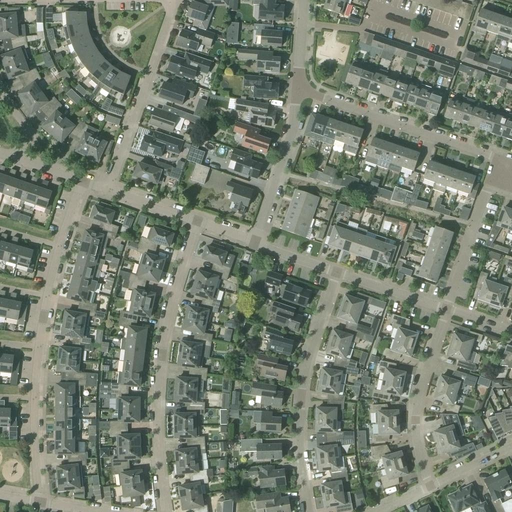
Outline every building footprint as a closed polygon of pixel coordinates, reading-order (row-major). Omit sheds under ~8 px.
[(208,6),(222,6),(228,6),(228,0),(204,0),(205,5),(202,5),(201,8),(191,4),(189,9),(188,9),(186,9),(185,10),(184,12),(185,13),(186,14),(187,15),(186,19),(206,26),(212,11),(207,10),(208,6)] [(283,9),(272,8),(269,7),(269,1),(262,1),(252,0),(252,7),(259,7),(258,21),(282,22),(283,9)] [(329,0),(324,0),(321,10),(329,13),(328,18),(334,20),(334,19),(335,15),(339,16),(342,18),(346,6),(343,5),(329,0)] [(430,0),(428,9),(433,10),(436,0),(430,0)] [(439,0),(436,0),(433,10),(439,12),(443,1),(439,0)] [(449,0),(449,3),(445,14),(450,16),(454,5),(460,7),(461,4),(449,0)] [(443,1),(439,12),(445,14),(449,3),(443,1)] [(456,18),(462,20),(465,8),(472,11),(473,8),(461,4),(460,7),(456,18)] [(454,5),(450,16),(456,18),(460,7),(454,5)] [(462,20),(468,22),(472,11),(465,8),(462,20)] [(0,30),(15,29),(25,28),(24,26),(15,27),(14,18),(18,17),(18,12),(19,12),(19,11),(7,11),(7,18),(0,18),(0,30)] [(58,16),(59,16),(61,16),(62,30),(60,30),(85,27),(84,16),(77,16),(77,11),(61,11),(61,16),(58,16)] [(476,33),(485,36),(486,33),(485,32),(491,15),(479,11),(474,28),(473,27),(471,32),(475,34),(476,33)] [(503,18),(491,15),(485,32),(486,33),(497,36),(503,18)] [(357,28),(359,22),(347,18),(345,24),(357,28)] [(511,25),(511,21),(503,18),(497,36),(497,37),(494,46),(500,48),(502,42),(506,43),(511,25)] [(281,35),(272,34),(270,34),(270,28),(253,26),(252,33),(255,33),(255,38),(261,38),(260,47),(280,48),(281,35)] [(85,27),(60,30),(62,30),(65,43),(63,44),(87,37),(85,27)] [(25,38),(25,28),(15,29),(0,30),(0,43),(1,43),(1,42),(9,41),(10,48),(25,45),(25,44),(27,44),(25,38)] [(210,48),(214,36),(197,31),(195,37),(181,33),(181,34),(179,34),(177,39),(178,40),(176,47),(195,53),(198,44),(210,48)] [(363,46),(367,35),(361,33),(358,44),(363,46)] [(373,37),(367,35),(363,46),(362,51),(368,53),(369,48),(373,37)] [(68,57),(91,46),(87,37),(63,44),(65,44),(67,48),(72,46),(75,54),(68,57)] [(384,41),(373,37),(369,48),(377,51),(381,52),(384,41)] [(384,41),(381,52),(387,54),(390,43),(384,41)] [(390,43),(387,54),(392,56),(396,45),(390,43)] [(4,57),(0,58),(0,61),(2,69),(4,68),(5,71),(26,63),(27,62),(23,52),(27,50),(25,45),(10,48),(12,55),(4,58),(4,57)] [(396,45),(392,56),(398,58),(401,47),(396,45)] [(75,70),(97,55),(91,46),(68,57),(68,58),(70,57),(73,61),(78,58),(82,65),(75,70)] [(401,47),(398,58),(404,60),(407,49),(401,47)] [(404,60),(405,60),(409,62),(413,51),(407,49),(404,60)] [(474,66),(476,58),(478,54),(465,50),(461,62),(474,66)] [(415,64),(419,53),(413,51),(409,62),(415,64)] [(238,52),(237,60),(246,61),(247,52),(238,52)] [(279,61),(272,60),(273,54),(257,53),(256,73),(278,75),(279,61)] [(421,66),(424,55),(419,53),(415,64),(416,64),(421,66)] [(60,54),(53,57),(56,62),(62,59),(60,54)] [(84,81),(103,63),(97,55),(75,70),(78,68),(86,79),(84,81)] [(424,55),(421,66),(426,67),(430,56),(424,55)] [(206,74),(210,64),(186,56),(183,63),(172,59),(171,62),(169,63),(168,65),(168,68),(168,70),(167,73),(176,76),(177,78),(179,79),(182,78),(192,82),(196,70),(206,74)] [(430,56),(426,67),(432,69),(436,58),(430,56)] [(438,71),(441,60),(436,58),(432,69),(438,71)] [(477,59),(476,58),(474,66),(486,70),(489,62),(477,58),(477,59)] [(438,71),(437,74),(442,76),(443,73),(452,76),(455,65),(454,65),(449,63),(447,62),(441,60),(438,71)] [(489,62),(486,70),(496,74),(499,65),(489,62)] [(24,84),(37,77),(35,72),(30,74),(26,63),(5,71),(5,73),(4,74),(8,83),(13,81),(12,80),(20,77),(24,84)] [(95,90),(111,70),(103,63),(84,81),(85,81),(86,79),(96,88),(95,90)] [(347,65),(341,82),(345,84),(344,85),(350,87),(350,84),(357,87),(362,71),(364,67),(352,63),(350,67),(347,65)] [(499,65),(496,74),(508,78),(511,69),(499,65)] [(367,93),(374,71),(364,67),(362,71),(357,87),(356,89),(361,91),(362,88),(368,90),(367,93)] [(111,70),(95,90),(97,88),(108,96),(107,98),(119,76),(111,70)] [(470,78),(482,82),(485,74),(478,72),(473,70),(470,78)] [(378,97),(379,97),(385,79),(386,75),(374,71),(367,93),(372,95),(371,97),(378,99),(378,97)] [(119,76),(107,98),(108,96),(113,98),(115,93),(123,97),(120,104),(123,96),(128,98),(131,89),(127,87),(129,80),(119,76)] [(20,94),(15,97),(21,106),(22,105),(24,107),(40,96),(42,94),(43,94),(36,84),(40,82),(37,77),(24,84),(27,90),(20,95),(20,94)] [(277,87),(272,86),(265,86),(265,80),(244,78),(243,88),(254,89),(253,99),(276,101),(277,87)] [(401,106),(401,105),(409,82),(398,78),(396,83),(390,101),(394,102),(394,104),(401,106)] [(501,80),(495,78),(493,86),(506,90),(508,82),(501,80)] [(390,101),(396,83),(385,79),(379,97),(384,99),(384,96),(390,98),(390,101)] [(191,101),(195,89),(173,81),(170,88),(163,85),(162,89),(160,89),(158,94),(159,96),(158,100),(181,107),(184,98),(191,101)] [(409,82),(401,105),(406,106),(407,104),(413,106),(412,108),(413,109),(419,91),(420,86),(409,82)] [(420,86),(419,91),(413,109),(418,110),(418,108),(425,110),(431,91),(432,89),(420,86)] [(71,92),(67,87),(62,91),(66,96),(71,92)] [(435,118),(440,104),(442,105),(445,96),(431,91),(425,110),(424,113),(428,114),(428,116),(435,118)] [(45,115),(57,105),(53,100),(49,104),(42,94),(40,96),(24,107),(25,109),(24,110),(30,118),(34,115),(34,114),(41,110),(45,115)] [(76,97),(72,101),(76,106),(80,101),(79,100),(76,97)] [(90,97),(86,102),(90,105),(94,100),(90,97)] [(463,98),(461,105),(455,123),(460,124),(461,122),(467,124),(466,126),(466,127),(472,109),(475,102),(463,98)] [(446,109),(443,119),(449,121),(449,118),(455,120),(455,123),(461,105),(449,101),(446,109)] [(273,121),(274,114),(267,113),(268,107),(252,104),(236,102),(234,112),(245,114),(244,120),(245,122),(249,122),(248,124),(272,128),(272,127),(274,126),(274,122),(273,121)] [(57,105),(45,115),(50,120),(45,127),(44,126),(41,130),(49,137),(50,136),(52,137),(66,120),(57,113),(60,109),(57,105)] [(107,114),(121,119),(123,113),(109,108),(107,114)] [(484,113),(478,130),(483,132),(483,130),(490,132),(489,134),(497,112),(485,108),(484,113)] [(478,130),(484,113),(472,109),(466,127),(471,128),(472,126),(478,128),(477,130),(478,130)] [(180,133),(186,115),(174,111),(172,117),(154,111),(149,126),(171,134),(173,130),(180,133)] [(193,116),(201,119),(203,113),(195,111),(193,116)] [(497,112),(489,134),(494,136),(495,134),(501,136),(500,138),(506,121),(508,116),(497,112)] [(506,121),(500,138),(511,142),(511,141),(511,115),(508,114),(508,116),(506,121)] [(118,128),(120,122),(106,117),(104,124),(118,128)] [(307,126),(303,137),(320,143),(327,123),(328,121),(323,119),(322,121),(316,119),(317,117),(316,117),(312,128),(307,126)] [(75,139),(83,126),(78,123),(75,127),(66,120),(52,137),(54,139),(53,140),(61,146),(64,142),(63,142),(69,135),(75,139)] [(327,123),(320,143),(331,147),(333,142),(338,127),(339,127),(339,125),(339,124),(334,123),(333,125),(327,123)] [(242,148),(265,156),(269,143),(257,138),(259,133),(236,125),(233,134),(246,138),(242,148)] [(84,158),(86,159),(95,141),(98,134),(87,129),(83,126),(75,139),(81,143),(77,151),(76,150),(74,155),(84,159),(84,158)] [(345,129),(339,127),(338,127),(333,142),(345,146),(350,128),(345,127),(345,129)] [(358,149),(356,148),(362,132),(357,130),(356,133),(350,131),(351,128),(350,128),(345,146),(343,152),(356,156),(358,149)] [(154,134),(151,140),(145,138),(144,141),(142,142),(140,147),(141,149),(140,152),(160,159),(163,151),(178,157),(182,144),(154,134)] [(372,140),(364,163),(376,167),(384,143),(379,142),(380,140),(373,138),(372,140)] [(105,146),(95,141),(86,159),(89,160),(88,161),(98,166),(100,161),(99,160),(102,153),(108,155),(112,144),(106,142),(105,146)] [(384,143),(376,167),(387,171),(389,165),(395,147),(391,146),(391,144),(384,142),(384,143)] [(395,147),(389,165),(401,169),(407,151),(406,151),(402,150),(403,148),(396,146),(395,147)] [(191,149),(187,161),(196,164),(197,165),(200,166),(204,154),(191,149)] [(418,155),(413,153),(414,152),(407,149),(406,151),(407,151),(401,169),(413,173),(418,155)] [(234,173),(256,180),(258,177),(260,176),(261,173),(260,171),(261,167),(249,163),(251,157),(233,152),(230,162),(237,164),(234,173)] [(429,161),(422,181),(434,184),(440,167),(436,165),(436,164),(429,161)] [(182,171),(184,164),(178,162),(176,169),(182,171)] [(134,176),(133,179),(141,182),(142,184),(144,185),(146,185),(148,184),(156,187),(160,174),(169,177),(178,180),(181,172),(156,163),(153,171),(138,166),(137,169),(134,170),(133,172),(133,174),(134,176)] [(204,186),(209,171),(210,169),(200,166),(197,165),(196,164),(190,181),(204,186)] [(440,167),(434,184),(432,191),(444,194),(446,188),(452,171),(447,169),(446,171),(440,169),(440,167)] [(452,171),(446,188),(457,192),(463,174),(458,173),(457,175),(451,173),(452,171)] [(16,174),(10,172),(8,180),(2,197),(13,200),(13,201),(19,184),(18,184),(13,182),(16,174)] [(331,186),(334,178),(322,174),(320,182),(325,184),(331,186)] [(463,174),(457,192),(468,195),(467,198),(474,200),(478,186),(473,184),(475,178),(469,177),(469,179),(462,177),(463,175),(463,174)] [(21,176),(18,184),(19,184),(13,201),(13,200),(12,203),(23,207),(24,204),(29,188),(29,187),(24,186),(26,177),(21,176)] [(343,188),(348,190),(352,178),(347,176),(347,177),(344,176),(340,188),(343,188)] [(352,178),(348,190),(355,192),(362,193),(364,187),(357,185),(359,180),(352,178)] [(24,204),(34,208),(40,191),(34,189),(37,181),(32,179),(29,187),(29,188),(24,204)] [(45,193),(48,185),(43,183),(40,191),(34,208),(45,212),(44,216),(48,217),(51,209),(47,208),(51,195),(45,193)] [(251,192),(228,184),(226,191),(233,194),(230,202),(235,203),(232,211),(243,215),(246,206),(247,207),(247,204),(249,205),(251,199),(249,199),(251,192)] [(412,194),(408,206),(414,208),(421,187),(415,185),(412,194)] [(394,189),(392,194),(390,202),(390,203),(402,206),(402,204),(406,192),(394,189)] [(384,199),(390,202),(392,194),(381,190),(378,198),(383,200),(384,199)] [(318,200),(295,192),(292,202),(314,210),(318,200)] [(402,204),(408,206),(412,194),(406,192),(402,204)] [(314,210),(292,202),(288,212),(311,220),(314,210)] [(104,225),(101,232),(115,236),(118,230),(109,227),(113,215),(109,214),(110,209),(101,205),(99,210),(94,209),(94,210),(93,210),(90,218),(91,219),(90,221),(104,225)] [(466,222),(469,212),(469,211),(462,209),(458,220),(466,222)] [(501,229),(508,231),(511,218),(511,212),(503,209),(498,223),(494,222),(490,233),(498,235),(501,229)] [(311,220),(288,212),(285,221),(308,229),(311,220)] [(285,221),(281,232),(304,239),(308,229),(285,221)] [(404,239),(408,224),(400,221),(398,226),(403,227),(400,237),(404,239)] [(330,228),(326,238),(330,240),(328,247),(339,251),(347,228),(346,228),(346,227),(338,225),(337,225),(335,230),(330,228)] [(151,230),(147,242),(141,240),(139,247),(153,251),(155,245),(169,249),(169,247),(170,248),(173,240),(172,239),(173,237),(168,236),(170,231),(160,228),(158,232),(151,230)] [(339,251),(348,254),(356,232),(356,231),(347,228),(339,251)] [(435,229),(432,239),(449,245),(452,235),(435,229)] [(348,254),(358,258),(364,240),(366,233),(357,230),(356,231),(356,232),(348,254)] [(84,235),(82,243),(83,244),(82,245),(100,250),(104,251),(107,240),(114,242),(115,236),(101,232),(99,238),(85,234),(85,235),(84,235)] [(7,238),(2,236),(0,241),(0,263),(6,265),(11,248),(10,248),(5,246),(7,238)] [(368,261),(377,264),(385,241),(376,237),(374,243),(368,261)] [(6,265),(17,268),(22,251),(21,251),(16,249),(18,241),(13,239),(10,248),(11,248),(6,265)] [(432,239),(428,249),(445,255),(449,245),(432,239)] [(358,258),(368,261),(374,243),(364,240),(358,258)] [(389,268),(391,261),(395,263),(400,248),(394,246),(395,244),(385,241),(377,264),(389,268)] [(100,250),(82,245),(79,256),(105,263),(106,262),(97,260),(100,250)] [(205,251),(202,259),(203,259),(203,261),(216,266),(214,272),(228,277),(230,270),(234,258),(226,256),(221,254),(223,249),(213,246),(211,251),(207,249),(206,251),(205,251)] [(139,267),(161,273),(162,271),(163,271),(165,263),(164,263),(164,262),(151,258),(153,251),(139,247),(137,254),(143,256),(139,267)] [(27,250),(22,248),(21,251),(22,251),(17,268),(28,271),(27,275),(31,276),(33,268),(29,267),(33,254),(27,252),(27,250)] [(428,249),(425,258),(442,264),(445,255),(428,249)] [(105,263),(79,256),(77,267),(100,274),(102,265),(104,266),(105,263)] [(425,258),(422,268),(439,274),(442,264),(425,258)] [(251,268),(242,265),(240,271),(249,273),(251,268)] [(74,278),(91,283),(97,285),(100,274),(77,267),(74,278)] [(130,276),(128,283),(142,287),(144,281),(158,285),(158,284),(159,284),(161,276),(160,276),(161,273),(139,267),(136,278),(130,276)] [(418,278),(435,284),(439,274),(422,268),(418,278)] [(228,277),(214,272),(212,278),(198,274),(198,275),(197,274),(195,283),(196,283),(195,285),(214,291),(218,280),(226,283),(228,277)] [(265,284),(272,286),(278,288),(281,279),(268,274),(265,284)] [(480,302),(479,303),(487,306),(487,304),(489,305),(496,286),(485,282),(487,276),(481,274),(476,287),(482,289),(478,301),(480,302)] [(91,283),(74,278),(71,289),(88,294),(92,295),(92,293),(95,294),(97,285),(91,283)] [(496,286),(489,305),(491,305),(491,307),(498,310),(499,308),(500,309),(505,296),(510,298),(511,293),(511,281),(510,280),(509,284),(503,282),(501,288),(496,286)] [(142,287),(128,283),(126,291),(132,292),(130,303),(132,304),(152,308),(152,306),(153,306),(155,298),(154,298),(154,297),(140,294),(142,287)] [(204,306),(218,310),(220,304),(215,303),(219,292),(214,291),(195,285),(194,288),(193,287),(191,295),(192,296),(206,301),(204,306)] [(310,295),(287,287),(283,300),(305,308),(310,295)] [(81,310),(95,313),(96,307),(89,306),(92,295),(88,294),(71,289),(70,291),(69,291),(67,299),(68,299),(68,301),(82,304),(81,310)] [(10,304),(9,304),(4,303),(5,294),(0,293),(0,319),(6,321),(10,304)] [(11,295),(10,301),(9,304),(10,304),(6,321),(17,323),(16,326),(23,327),(27,309),(26,309),(21,308),(21,306),(15,305),(16,296),(11,295)] [(340,306),(342,307),(341,309),(360,315),(363,304),(370,306),(372,300),(359,296),(357,302),(345,297),(344,299),(342,299),(340,306)] [(120,321),(134,323),(135,317),(149,320),(149,319),(151,319),(152,311),(151,311),(152,308),(132,304),(130,315),(121,314),(120,321)] [(274,304),(271,314),(272,314),(277,316),(274,325),(297,333),(299,326),(301,325),(302,321),(301,319),(293,317),(295,311),(290,309),(274,304)] [(218,310),(204,306),(203,312),(189,309),(188,310),(187,310),(185,318),(187,318),(186,320),(206,325),(208,325),(211,314),(217,316),(218,310)] [(339,310),(336,317),(338,318),(337,320),(349,324),(347,330),(363,335),(364,334),(374,338),(376,334),(377,331),(356,325),(360,315),(341,309),(340,310),(339,310)] [(64,323),(64,326),(87,330),(89,318),(94,319),(95,313),(81,310),(80,316),(65,314),(65,315),(64,315),(63,323),(64,323)] [(391,321),(394,322),(392,328),(398,330),(395,341),(414,347),(414,345),(416,346),(418,338),(417,338),(417,336),(405,332),(408,322),(392,317),(391,321)] [(198,335),(197,341),(211,343),(212,337),(203,336),(206,325),(186,320),(186,323),(184,322),(183,331),(184,331),(184,332),(198,335)] [(134,323),(120,321),(118,328),(129,330),(127,340),(122,339),(122,341),(145,343),(145,342),(146,342),(147,333),(146,333),(146,332),(133,330),(134,323)] [(76,340),(75,346),(89,348),(90,342),(86,341),(87,330),(64,326),(63,328),(62,328),(61,336),(62,337),(76,340)] [(266,351),(272,353),(290,358),(293,344),(282,341),(284,335),(266,329),(263,340),(269,342),(268,344),(266,351)] [(331,333),(328,341),(330,341),(329,343),(348,349),(350,343),(358,345),(360,340),(372,344),(374,338),(364,334),(363,335),(347,330),(345,336),(333,332),(332,334),(331,333)] [(451,345),(451,346),(470,352),(473,341),(480,344),(482,337),(468,333),(467,339),(454,335),(454,337),(452,336),(450,344),(451,345)] [(126,353),(144,355),(145,343),(122,341),(121,351),(126,351),(126,353)] [(180,345),(179,354),(180,354),(180,356),(202,359),(208,360),(210,349),(211,343),(197,341),(196,347),(181,344),(181,345),(180,345)] [(414,347),(395,341),(391,352),(385,350),(383,356),(396,361),(398,355),(410,359),(411,357),(412,357),(415,350),(413,349),(414,347)] [(338,358),(336,365),(359,371),(359,370),(356,369),(357,364),(345,360),(348,349),(329,343),(329,345),(327,345),(325,352),(326,353),(326,355),(338,358)] [(59,362),(82,364),(83,353),(89,353),(89,348),(75,346),(74,352),(60,350),(60,351),(59,351),(58,359),(59,360),(59,362)] [(476,355),(470,352),(451,346),(450,348),(448,348),(446,355),(448,356),(447,358),(459,362),(458,368),(474,373),(476,367),(474,365),(473,364),(476,355)] [(507,370),(508,370),(511,357),(511,347),(511,348),(506,347),(502,361),(499,367),(507,368),(507,370)] [(125,364),(142,366),(144,355),(126,353),(125,364)] [(2,358),(0,375),(11,376),(11,379),(17,380),(19,363),(13,362),(14,359),(7,358),(8,355),(2,355),(2,358)] [(202,359),(180,356),(179,358),(178,358),(177,367),(178,367),(178,368),(192,370),(192,376),(206,377),(207,371),(201,371),(202,359)] [(260,378),(272,380),(284,383),(287,369),(276,367),(278,361),(259,357),(257,365),(263,367),(260,378)] [(376,366),(378,359),(371,357),(370,364),(376,366)] [(72,381),(86,382),(86,376),(81,376),(82,364),(59,362),(59,364),(57,364),(57,373),(58,373),(58,374),(72,375),(72,381)] [(380,363),(379,369),(381,370),(381,372),(382,374),(385,374),(383,382),(403,386),(403,384),(405,385),(406,377),(405,377),(405,375),(392,372),(394,366),(380,363)] [(123,375),(141,377),(142,366),(125,364),(123,375)] [(359,371),(336,365),(335,373),(322,371),(322,373),(320,372),(319,380),(320,380),(320,382),(340,386),(342,374),(357,377),(359,371)] [(456,373),(455,376),(453,382),(441,378),(440,380),(439,379),(436,387),(438,387),(437,389),(456,395),(458,389),(462,391),(464,389),(465,386),(474,389),(477,379),(456,373)] [(111,386),(111,393),(125,394),(126,387),(139,389),(140,387),(141,388),(142,379),(141,379),(141,377),(123,375),(119,375),(117,386),(111,386)] [(176,392),(196,393),(196,392),(202,393),(203,383),(206,383),(206,377),(192,376),(191,381),(177,380),(177,381),(176,381),(175,390),(176,390),(176,392)] [(488,389),(488,387),(489,386),(490,382),(480,378),(477,385),(488,389)] [(55,389),(55,397),(56,397),(56,399),(74,399),(80,399),(80,387),(85,387),(86,382),(72,381),(71,387),(56,387),(56,389),(55,389)] [(338,397),(340,386),(320,382),(320,384),(318,384),(317,392),(318,392),(318,394),(331,396),(329,403),(343,405),(344,398),(338,397)] [(403,386),(383,382),(381,393),(374,392),(373,398),(386,401),(388,395),(400,398),(401,396),(402,396),(404,389),(402,388),(403,386)] [(253,385),(252,396),(262,397),(261,406),(272,407),(281,409),(281,405),(283,403),(284,399),(282,397),(283,395),(276,394),(276,388),(272,388),(253,385)] [(456,395),(437,389),(437,391),(435,391),(432,398),(434,399),(434,400),(446,404),(444,410),(457,414),(459,408),(453,406),(456,395)] [(196,393),(176,392),(176,395),(175,394),(174,403),(175,403),(175,404),(190,405),(190,411),(204,411),(204,405),(195,405),(196,393)] [(125,394),(111,393),(100,393),(100,394),(99,400),(117,401),(117,412),(119,412),(139,413),(139,411),(140,411),(141,402),(139,402),(139,401),(125,401),(125,394)] [(56,399),(56,410),(74,411),(74,409),(80,409),(80,399),(74,399),(56,399)] [(480,414),(483,404),(478,402),(474,412),(480,414)] [(4,412),(5,403),(0,403),(0,429),(10,430),(10,434),(17,434),(17,423),(16,423),(16,412),(4,412)] [(316,422),(336,422),(336,411),(343,411),(343,405),(329,403),(329,411),(316,410),(316,412),(315,412),(314,420),(316,420),(316,422)] [(385,407),(371,408),(371,414),(375,414),(375,425),(379,425),(398,424),(398,422),(400,422),(400,415),(398,415),(398,413),(385,413),(385,407)] [(510,411),(503,412),(511,432),(511,431),(511,412),(510,409),(510,411)] [(56,422),(74,422),(80,422),(80,420),(74,420),(74,411),(56,410),(56,422)] [(204,411),(190,411),(190,416),(175,417),(175,418),(174,418),(174,426),(175,426),(175,428),(198,428),(198,417),(204,417),(204,411)] [(110,424),(110,431),(125,431),(125,425),(139,425),(139,424),(140,424),(140,415),(139,415),(139,413),(119,412),(119,424),(110,424)] [(272,420),(272,414),(254,413),(254,412),(249,412),(249,416),(254,416),(253,425),(261,426),(261,433),(280,434),(281,421),(272,420)] [(511,432),(503,412),(502,412),(503,415),(495,416),(504,436),(508,434),(511,435),(511,432)] [(434,435),(433,436),(435,443),(437,443),(437,445),(457,439),(463,437),(457,420),(456,417),(442,416),(444,424),(446,430),(434,434),(434,435)] [(503,438),(504,436),(495,416),(495,418),(487,420),(491,429),(497,439),(501,437),(503,438)] [(475,432),(484,429),(479,417),(470,418),(475,432)] [(56,433),(74,433),(74,432),(80,432),(80,422),(74,422),(56,422),(56,433)] [(314,424),(314,432),(316,432),(316,434),(329,434),(329,441),(354,440),(354,434),(336,434),(336,422),(316,422),(316,424),(314,424)] [(398,424),(379,425),(379,437),(372,437),(372,444),(386,443),(386,437),(399,436),(399,434),(401,434),(400,426),(398,427),(398,424)] [(190,446),(204,445),(204,439),(198,440),(198,428),(175,428),(175,431),(174,431),(174,439),(175,439),(175,440),(190,440),(190,446)] [(491,429),(488,430),(494,443),(497,441),(497,439),(491,429)] [(125,431),(110,431),(110,439),(117,439),(117,450),(140,449),(140,447),(141,447),(140,438),(139,438),(139,437),(125,438),(125,431)] [(56,445),(74,445),(79,445),(79,443),(74,443),(74,433),(56,433),(56,445)] [(440,454),(441,456),(449,454),(450,458),(455,457),(456,461),(475,452),(473,445),(460,449),(457,439),(437,445),(438,447),(436,447),(439,455),(440,454)] [(317,452),(315,452),(316,460),(318,460),(318,462),(338,459),(336,448),(354,446),(354,440),(329,441),(329,448),(317,450),(317,452)] [(281,447),(272,447),(262,447),(262,441),(241,442),(241,454),(257,454),(257,462),(281,461),(281,447)] [(74,445),(56,445),(56,446),(55,446),(55,455),(56,455),(56,456),(71,456),(71,463),(86,462),(85,456),(79,456),(79,445),(74,445)] [(204,445),(190,446),(190,452),(176,453),(176,454),(175,454),(176,463),(177,462),(177,465),(199,463),(199,462),(202,461),(203,461),(202,455),(205,454),(205,451),(204,445)] [(382,460),(385,471),(404,465),(404,463),(405,463),(403,455),(401,456),(401,454),(389,457),(386,447),(372,449),(375,461),(382,460)] [(112,470),(127,468),(126,462),(140,461),(140,460),(142,460),(141,451),(140,452),(140,449),(117,450),(118,462),(112,462),(112,470)] [(339,471),(338,459),(318,462),(318,464),(317,464),(317,472),(319,472),(319,473),(332,472),(333,478),(347,476),(346,470),(339,471)] [(177,467),(176,467),(177,476),(178,476),(192,475),(193,481),(207,479),(207,478),(212,477),(212,473),(212,471),(203,471),(202,461),(199,462),(199,463),(177,465),(177,467)] [(59,482),(81,479),(80,468),(86,467),(86,462),(71,463),(72,469),(58,470),(58,471),(56,471),(57,479),(59,479),(59,482)] [(405,467),(404,465),(385,471),(387,477),(380,479),(384,490),(397,486),(395,480),(408,477),(407,475),(409,474),(407,467),(405,467)] [(127,468),(112,470),(113,477),(119,476),(121,488),(123,488),(143,485),(143,483),(144,483),(143,474),(142,474),(141,474),(127,475),(127,468)] [(271,468),(248,471),(249,478),(258,477),(258,476),(260,476),(261,489),(285,486),(284,473),(275,474),(274,468),(271,468)] [(494,503),(502,499),(499,494),(510,488),(507,483),(510,481),(505,471),(483,482),(494,503)] [(323,498),(343,495),(341,484),(348,483),(347,476),(333,478),(334,485),(321,487),(322,489),(320,489),(321,497),(323,496),(323,498)] [(81,479),(59,482),(59,484),(58,484),(59,493),(60,492),(60,493),(73,492),(74,498),(84,497),(84,490),(82,491),(81,479)] [(181,500),(201,497),(199,485),(208,484),(207,479),(193,481),(194,486),(179,488),(180,489),(178,489),(180,498),(181,498),(181,500)] [(143,488),(143,485),(123,488),(124,499),(120,499),(121,506),(132,505),(131,499),(144,497),(144,496),(145,496),(144,487),(143,488)] [(95,503),(102,502),(100,488),(93,488),(95,503)] [(453,508),(454,511),(460,511),(464,510),(466,511),(472,508),(472,507),(478,503),(471,488),(457,494),(455,494),(451,496),(450,498),(449,498),(453,507),(453,508)] [(105,505),(112,504),(110,489),(103,490),(105,505)] [(352,511),(350,494),(343,495),(323,498),(324,500),(322,501),(323,509),(325,508),(325,510),(338,508),(338,511),(352,511)] [(281,501),(280,495),(256,499),(258,510),(267,509),(267,511),(289,511),(288,500),(281,501)] [(197,509),(197,511),(207,511),(207,507),(203,508),(201,497),(181,500),(182,502),(181,503),(182,511),(183,511),(197,509)] [(504,511),(511,511),(511,500),(511,501),(501,505),(504,511)]
